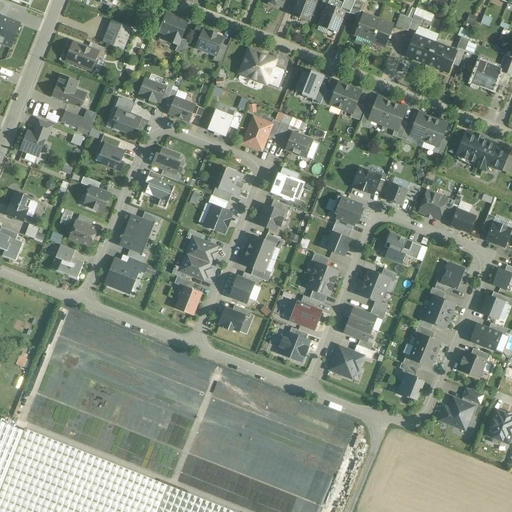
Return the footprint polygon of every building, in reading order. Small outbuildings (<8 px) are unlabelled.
[(5,17),(10,5),(0,0),(0,44),(11,49),(21,23),(5,17)] [(312,0),(297,0),(292,15),(308,21),(316,1),(312,0)] [(343,3),(334,0),(329,0),(328,5),(327,5),(325,11),(324,11),(322,16),(323,16),(319,25),(320,26),(318,30),(325,33),(327,29),(336,32),(344,12),(343,11),(344,9),(341,8),(343,3)] [(344,0),(343,3),(341,8),(344,9),(351,11),(355,0),(344,0)] [(364,3),(357,0),(355,0),(351,11),(350,13),(359,17),(364,3)] [(416,9),(414,14),(425,19),(427,13),(416,9)] [(192,22),(169,13),(159,39),(177,47),(175,52),(185,56),(191,41),(185,39),(192,22)] [(379,20),(364,14),(355,35),(371,42),(379,20)] [(412,19),(400,14),(395,27),(407,31),(408,29),(412,19)] [(422,18),(414,15),(412,19),(408,29),(417,32),(422,18)] [(484,15),(481,24),(489,27),(492,19),(484,15)] [(394,26),(379,20),(371,42),(385,47),(394,26)] [(130,30),(112,22),(104,42),(123,49),(130,30)] [(461,37),(468,40),(471,33),(461,29),(458,36),(461,37)] [(210,33),(203,31),(197,47),(207,51),(206,53),(215,56),(216,57),(221,44),(223,38),(216,36),(216,34),(211,32),(210,33)] [(434,45),(413,36),(405,56),(427,64),(434,45)] [(468,40),(461,37),(456,48),(464,51),(468,40)] [(88,48),(74,42),(67,61),(91,70),(96,57),(98,52),(88,48)] [(107,49),(91,43),(88,48),(98,52),(96,57),(103,59),(107,49)] [(221,44),(216,57),(215,56),(214,61),(221,63),(227,47),(221,44)] [(455,53),(434,45),(427,64),(447,72),(450,65),(455,53)] [(464,51),(456,48),(455,53),(450,65),(458,68),(464,51)] [(275,61),(249,50),(240,74),(244,75),(246,77),(254,80),(256,80),(266,84),(273,66),(275,61)] [(511,59),(508,58),(503,72),(511,75),(511,59)] [(500,70),(479,62),(472,79),(480,82),(479,84),(493,90),(496,82),(500,71),(500,70)] [(286,71),(273,66),(266,84),(279,89),(286,71)] [(324,77),(307,71),(297,96),(320,104),(326,90),(320,88),(324,77)] [(503,72),(500,71),(496,82),(506,86),(511,75),(503,72)] [(78,82),(61,75),(52,96),(70,103),(71,100),(79,103),(82,94),(75,91),(78,82)] [(162,86),(145,80),(140,94),(144,96),(143,98),(155,103),(156,101),(160,102),(162,99),(166,88),(162,86)] [(174,84),(164,80),(162,86),(166,88),(162,99),(167,101),(172,90),(174,84)] [(351,87),(339,82),(334,94),(330,105),(342,110),(351,87)] [(361,91),(351,87),(342,110),(352,113),(352,114),(356,103),(361,91)] [(178,90),(172,88),(172,90),(167,101),(166,105),(171,107),(175,98),(178,90)] [(326,90),(320,104),(329,108),(330,105),(334,94),(326,90)] [(244,111),(248,100),(242,97),(238,108),(244,111)] [(135,104),(119,98),(115,109),(118,110),(130,115),(135,104)] [(195,106),(175,98),(171,107),(169,114),(189,122),(195,106)] [(382,100),(376,102),(373,109),(369,119),(372,120),(383,125),(392,104),(390,103),(389,102),(389,103),(387,102),(387,101),(386,101),(382,100)] [(365,107),(356,103),(352,114),(352,113),(350,117),(359,121),(365,107)] [(397,105),(394,104),(392,104),(383,125),(395,129),(397,130),(401,120),(404,113),(402,107),(397,106),(397,105)] [(367,107),(360,123),(369,127),(372,120),(369,119),(373,109),(367,107)] [(232,116),(215,109),(206,129),(225,137),(229,128),(237,131),(243,115),(234,111),(232,116)] [(130,115),(118,110),(114,120),(117,121),(114,128),(131,134),(134,128),(137,129),(141,119),(130,115)] [(84,119),(65,112),(61,122),(89,133),(93,123),(83,119),(84,119)] [(276,125),(255,116),(243,145),(265,154),(276,125)] [(423,116),(417,118),(414,125),(410,135),(413,136),(424,141),(433,120),(431,119),(431,118),(430,119),(428,118),(428,117),(427,117),(423,116)] [(52,124),(40,120),(37,129),(48,133),(52,124)] [(407,123),(401,120),(397,130),(395,129),(392,136),(401,139),(407,123)] [(438,122),(435,121),(435,120),(433,120),(424,141),(436,146),(438,147),(442,136),(445,129),(443,124),(438,122),(438,121),(438,122)] [(407,123),(401,139),(410,143),(413,136),(410,135),(414,125),(407,123)] [(92,128),(89,135),(98,138),(101,132),(92,128)] [(37,129),(34,135),(34,134),(26,138),(21,149),(38,156),(45,140),(46,140),(48,133),(37,129)] [(317,140),(294,131),(287,150),(309,159),(317,140)] [(81,146),(84,136),(75,133),(71,142),(81,146)] [(511,154),(511,152),(466,134),(456,158),(503,177),(511,154)] [(121,142),(104,135),(101,143),(105,145),(118,149),(121,142)] [(442,136),(438,147),(436,146),(433,152),(442,156),(449,139),(442,136)] [(118,149),(105,145),(101,155),(105,157),(102,164),(120,171),(124,163),(120,161),(124,152),(118,149)] [(179,156),(163,149),(160,156),(157,154),(153,165),(164,169),(176,174),(176,173),(180,164),(177,162),(179,156)] [(389,177),(363,167),(354,187),(381,198),(389,177)] [(300,174),(283,168),(280,174),(290,178),(291,177),(297,180),(300,174)] [(176,174),(164,169),(161,175),(163,176),(178,182),(181,175),(176,173),(176,174)] [(243,176),(227,169),(220,188),(220,189),(232,194),(238,196),(240,189),(242,190),(244,184),(240,182),(243,176)] [(161,175),(150,171),(148,177),(161,182),(163,176),(161,175)] [(280,174),(278,174),(271,193),(294,202),(295,199),(298,200),(303,189),(298,187),(301,181),(297,180),(291,177),(290,178),(280,174)] [(100,183),(84,177),(81,184),(91,187),(98,190),(100,183)] [(161,182),(148,177),(146,182),(149,184),(145,193),(160,199),(158,206),(166,209),(174,187),(161,182)] [(53,181),(50,181),(47,183),(46,187),(48,190),(52,190),(55,188),(56,184),(53,181)] [(407,189),(392,184),(386,200),(401,206),(404,197),(407,189)] [(420,190),(409,186),(407,189),(404,197),(416,201),(420,190)] [(98,190),(91,187),(84,204),(91,206),(90,208),(97,211),(98,209),(104,212),(111,195),(98,190)] [(232,194),(220,189),(220,188),(216,187),(212,196),(220,199),(228,202),(229,202),(232,194)] [(439,221),(442,213),(448,198),(427,190),(418,213),(439,221)] [(32,199),(15,192),(11,203),(11,202),(6,215),(23,222),(26,215),(32,218),(38,204),(31,201),(32,199)] [(369,206),(337,194),(326,221),(335,224),(351,231),(358,234),(369,206)] [(228,202),(220,199),(212,196),(212,195),(208,204),(213,206),(225,210),(228,202)] [(454,201),(448,198),(442,213),(448,216),(453,205),(454,201)] [(291,207),(274,200),(271,208),(276,209),(283,212),(282,213),(287,215),(291,207)] [(458,207),(453,205),(448,216),(454,218),(457,210),(458,207)] [(225,210),(213,206),(205,226),(208,227),(209,229),(214,231),(216,230),(224,233),(226,227),(227,227),(230,220),(229,219),(232,213),(225,210)] [(271,208),(266,206),(258,224),(275,231),(278,225),(280,226),(283,219),(280,218),(282,213),(283,212),(276,209),(271,208)] [(475,217),(457,210),(454,218),(451,226),(469,233),(475,217)] [(162,219),(145,212),(142,219),(154,224),(154,225),(159,227),(162,219)] [(488,214),(481,231),(489,234),(493,223),(495,217),(488,214)] [(82,216),(80,224),(93,229),(96,222),(82,216)] [(142,219),(135,217),(134,221),(131,220),(127,231),(148,239),(148,238),(146,237),(151,225),(153,225),(154,225),(154,224),(142,219)] [(505,227),(499,225),(493,223),(489,234),(486,240),(504,247),(511,230),(505,228),(505,227)] [(93,229),(80,224),(73,241),(94,249),(101,232),(93,229)] [(351,231),(335,224),(332,232),(348,238),(351,231)] [(39,228),(29,225),(25,235),(35,239),(35,238),(37,233),(39,228)] [(18,234),(1,227),(0,230),(0,233),(16,240),(18,234)] [(203,235),(190,230),(186,238),(192,241),(193,238),(201,241),(203,235)] [(148,239),(127,231),(122,242),(125,243),(124,247),(130,249),(142,254),(142,253),(143,253),(141,252),(146,239),(148,240),(148,239)] [(53,232),(51,240),(61,242),(63,235),(53,232)] [(348,238),(332,232),(329,238),(330,241),(327,249),(344,256),(346,251),(347,251),(349,244),(350,239),(348,238)] [(16,240),(0,233),(0,248),(5,251),(3,256),(16,261),(23,243),(16,240)] [(45,236),(37,233),(35,238),(43,241),(45,236)] [(284,241),(267,234),(265,241),(275,245),(274,247),(280,250),(284,241)] [(407,241),(390,234),(386,243),(390,244),(402,249),(403,249),(404,249),(407,241)] [(201,241),(193,238),(192,241),(187,254),(210,264),(212,259),(214,260),(217,252),(215,252),(217,247),(201,241)] [(265,241),(257,238),(252,240),(250,245),(249,248),(248,248),(249,248),(248,250),(269,259),(274,247),(275,245),(265,241)] [(412,243),(409,251),(404,249),(403,249),(402,249),(401,253),(406,255),(405,255),(417,259),(422,246),(412,243)] [(402,249),(390,244),(389,248),(401,253),(402,249)] [(75,251),(61,245),(56,258),(62,260),(65,255),(73,258),(75,251)] [(389,248),(388,249),(385,257),(402,263),(405,255),(406,255),(401,253),(389,248)] [(142,254),(130,249),(127,257),(131,258),(144,263),(147,255),(142,253),(142,254)] [(269,259),(248,250),(247,252),(247,253),(246,255),(246,256),(244,260),(246,266),(254,269),(264,273),(265,270),(269,259)] [(329,259),(315,253),(311,262),(316,263),(326,267),(329,259)] [(210,264),(187,254),(181,268),(180,271),(188,274),(204,280),(206,276),(208,277),(211,269),(209,268),(210,264)] [(73,258),(65,255),(62,260),(58,271),(78,279),(84,262),(73,258)] [(144,263),(131,258),(128,263),(140,268),(139,271),(144,273),(147,265),(144,263)] [(112,270),(110,275),(109,274),(106,284),(119,290),(120,286),(128,289),(132,280),(135,281),(139,271),(140,268),(128,263),(121,261),(115,259),(111,269),(112,270)] [(326,267),(316,263),(311,275),(334,284),(336,279),(336,278),(338,272),(326,267)] [(472,271),(452,263),(444,284),(439,282),(436,289),(445,293),(452,295),(455,288),(464,291),(472,271)] [(188,274),(180,271),(181,268),(175,266),(172,274),(177,276),(185,280),(188,274)] [(499,268),(492,285),(497,287),(506,291),(509,285),(511,276),(511,273),(505,271),(499,268)] [(271,273),(265,270),(264,273),(254,269),(251,275),(261,279),(268,282),(271,273)] [(397,274),(384,269),(381,275),(390,279),(389,279),(394,281),(397,274)] [(381,275),(369,270),(364,283),(385,291),(389,279),(390,279),(381,275)] [(261,279),(251,275),(244,272),(242,278),(254,283),(254,285),(258,287),(261,279)] [(334,284),(311,275),(307,287),(313,290),(327,296),(329,296),(331,290),(332,290),(331,289),(333,285),(334,285),(334,284)] [(185,280),(177,276),(175,284),(185,288),(185,287),(192,290),(194,283),(185,280)] [(242,278),(238,277),(230,297),(246,303),(254,285),(254,283),(242,278)] [(385,291),(364,283),(360,295),(375,301),(380,303),(380,302),(385,291)] [(192,290),(185,287),(185,288),(177,308),(192,315),(201,293),(192,290)] [(436,289),(432,288),(429,295),(434,297),(434,296),(443,300),(445,293),(436,289)] [(327,296),(313,290),(310,298),(320,303),(324,304),(327,296)] [(510,299),(493,292),(491,297),(503,302),(503,303),(508,305),(510,299)] [(310,298),(303,296),(301,303),(317,310),(320,303),(310,298)] [(443,300),(434,296),(434,297),(429,308),(450,316),(455,304),(443,300)] [(491,297),(488,296),(481,313),(497,319),(498,317),(503,303),(503,302),(491,297)] [(388,306),(380,302),(380,303),(375,301),(373,307),(386,313),(388,306)] [(301,303),(297,302),(292,313),(299,316),(296,323),(315,330),(322,312),(317,310),(301,303)] [(252,312),(235,305),(232,311),(245,316),(245,317),(249,319),(252,312)] [(386,313),(373,307),(370,315),(376,317),(376,318),(383,320),(386,313)] [(450,316),(429,308),(425,320),(433,324),(445,329),(450,316)] [(232,311),(226,309),(224,313),(223,313),(221,319),(220,324),(226,326),(225,328),(232,330),(232,329),(239,331),(239,330),(240,330),(242,325),(241,324),(242,323),(245,318),(244,318),(245,317),(245,316),(232,311)] [(370,315),(354,309),(349,321),(371,329),(376,318),(376,317),(370,315)] [(433,324),(425,320),(421,318),(418,325),(430,330),(433,324)] [(371,329),(349,321),(344,333),(360,339),(367,342),(367,341),(371,329)] [(508,330),(491,323),(489,329),(501,334),(505,336),(508,330)] [(489,329),(477,324),(475,331),(476,331),(475,335),(474,335),(471,341),(487,348),(488,348),(495,351),(497,343),(498,343),(501,334),(489,329)] [(430,330),(418,325),(414,334),(419,336),(419,334),(432,339),(435,332),(430,330)] [(308,334),(291,328),(289,333),(306,340),(308,334)] [(289,333),(288,333),(288,332),(287,332),(287,333),(285,339),(283,338),(280,346),(282,347),(279,353),(279,354),(280,353),(286,356),(295,360),(295,359),(301,362),(302,362),(304,356),(305,356),(308,348),(307,348),(309,342),(310,342),(310,341),(309,341),(306,340),(289,333)] [(432,339),(419,334),(419,336),(414,346),(435,355),(440,342),(432,339)] [(367,342),(360,339),(358,346),(371,351),(373,344),(367,341),(367,342)] [(358,346),(357,345),(354,353),(364,357),(370,360),(374,352),(371,351),(358,346)] [(435,355),(414,346),(410,356),(410,358),(422,364),(430,367),(435,355)] [(347,350),(339,347),(334,360),(333,363),(330,370),(332,371),(352,379),(356,369),(359,370),(364,357),(354,353),(352,352),(352,353),(347,351),(347,350)] [(490,355),(473,348),(471,355),(486,361),(487,362),(490,355)] [(471,355),(467,353),(464,359),(463,359),(461,364),(462,364),(460,370),(479,378),(486,361),(471,355)] [(410,356),(406,355),(403,363),(418,370),(420,370),(422,364),(410,358),(410,356)] [(31,362),(20,357),(17,364),(28,369),(31,362)] [(403,363),(402,363),(399,368),(403,370),(402,372),(406,373),(415,377),(418,370),(403,363)] [(415,377),(406,373),(403,380),(404,380),(401,387),(398,394),(408,399),(409,397),(416,401),(419,394),(418,393),(420,388),(421,389),(424,382),(416,379),(417,378),(415,377)] [(24,378),(18,376),(14,387),(19,389),(24,378)] [(483,396),(466,389),(463,397),(480,404),(483,396)] [(474,406),(453,398),(447,413),(443,411),(439,420),(462,429),(465,423),(467,424),(474,406)] [(511,433),(511,417),(497,411),(487,435),(493,437),(493,439),(501,443),(502,441),(508,443),(511,435),(511,433)] [(234,511),(24,429),(24,431),(11,426),(11,425),(0,421),(0,511),(234,511)]
